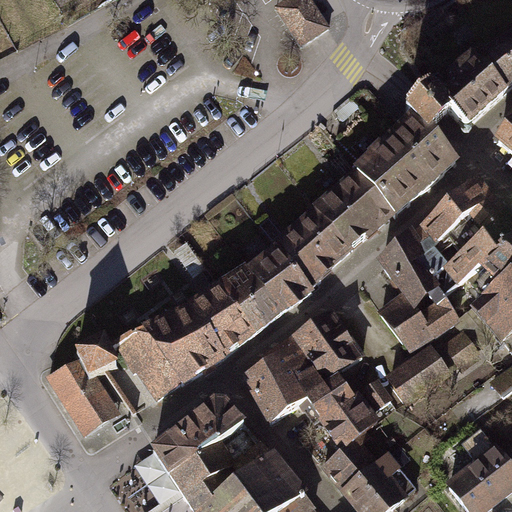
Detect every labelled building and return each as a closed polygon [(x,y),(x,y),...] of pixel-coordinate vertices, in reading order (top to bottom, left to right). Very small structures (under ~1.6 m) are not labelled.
[(325,29),(306,0),(286,0),(280,5),(293,25),(298,33),(305,43),(325,29)] [(511,85),(511,35),(500,43),(503,46),(475,66),(470,60),(456,71),(457,74),(458,73),(460,78),(436,98),(435,99),(447,113),(446,114),(461,128),(463,130),(465,128),(501,95),(511,85)] [(435,99),(436,98),(427,88),(425,90),(415,99),(402,112),(411,121),(410,122),(423,136),(426,133),(438,121),(446,114),(447,113),(435,99)] [(354,175),(392,218),(446,171),(450,167),(451,168),(454,165),(450,161),(426,133),(423,136),(410,122),(406,126),(403,129),(390,142),(386,138),(355,168),(352,171),(354,175)] [(495,141),(493,143),(499,148),(511,158),(511,126),(498,143),(495,141)] [(315,213),(347,252),(389,216),(391,219),(392,218),(354,175),(354,176),(356,178),(315,213)] [(489,202),(475,185),(411,239),(412,241),(423,256),(414,265),(429,282),(508,222),(489,202)] [(273,249),(307,291),(318,282),(316,279),(347,252),(315,213),(273,249)] [(456,286),(511,243),(511,226),(508,222),(429,282),(433,288),(440,299),(456,286)] [(402,297),(408,306),(433,288),(429,282),(414,265),(423,256),(412,241),(380,268),(402,297)] [(472,307),(511,275),(511,243),(456,286),(472,307)] [(245,271),(278,315),(309,294),(307,291),(273,249),(245,271)] [(219,289),(250,336),(278,315),(245,271),(225,284),(222,280),(217,284),(220,288),(219,289)] [(501,343),(511,333),(511,275),(472,307),(473,309),(501,343)] [(220,361),(250,336),(219,289),(185,311),(131,335),(105,349),(107,353),(116,349),(131,374),(135,372),(141,381),(135,385),(140,392),(146,388),(155,400),(158,399),(163,394),(178,385),(178,386),(220,361)] [(378,315),(408,354),(432,340),(417,318),(408,306),(402,297),(378,315)] [(432,340),(455,323),(441,300),(440,301),(418,317),(417,318),(432,340)] [(344,336),(329,315),(289,340),(308,367),(320,383),(346,366),(358,358),(354,351),(348,343),(344,336)] [(511,333),(501,343),(509,354),(511,351),(511,333)] [(445,353),(455,368),(474,353),(463,339),(445,353)] [(86,381),(115,368),(107,353),(105,349),(101,341),(73,354),(76,363),(86,381)] [(252,398),(267,424),(298,405),(306,401),(291,378),(306,368),(292,347),(266,363),(241,378),(252,398)] [(387,382),(403,404),(444,375),(429,353),(387,382)] [(46,379),(77,428),(102,413),(88,391),(83,383),(86,381),(76,363),(51,376),(46,379)] [(317,420),(318,421),(350,398),(348,395),(336,379),(321,390),(306,368),(291,378),(306,401),(298,405),(301,410),(308,405),(317,420)] [(511,368),(490,385),(500,399),(511,389),(511,368)] [(387,401),(374,383),(362,391),(375,410),(387,401)] [(369,425),(350,398),(318,421),(319,422),(340,452),(353,441),(370,427),(369,425)] [(211,405),(150,452),(167,478),(213,448),(240,427),(222,406),(211,405)] [(190,511),(196,511),(268,458),(240,427),(213,448),(167,478),(190,511)] [(446,489),(464,511),(483,511),(511,489),(511,474),(494,452),(492,453),(477,433),(460,447),(475,466),(446,489)] [(321,468),(341,493),(373,466),(353,441),(340,452),(321,468)] [(312,511),(300,497),(268,458),(196,511),(312,511)] [(374,466),(373,466),(341,493),(356,511),(386,511),(401,501),(400,501),(407,495),(380,461),(374,466)]
